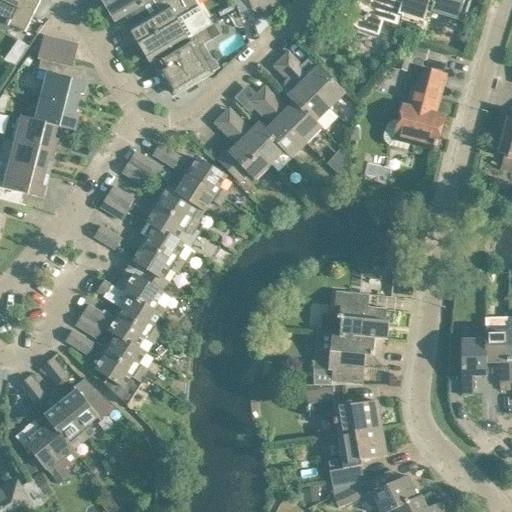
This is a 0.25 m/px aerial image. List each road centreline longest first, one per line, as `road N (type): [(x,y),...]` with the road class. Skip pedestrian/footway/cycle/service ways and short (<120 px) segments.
road 1 (residential): [(502,511),(434,442),(416,402),(436,255),(509,0)]
road 2 (residential): [(138,122),(206,117),(249,82),(315,0)]
road 3 (residential): [(0,352),(20,358),(49,339),(94,257)]
road 4 (residential): [(62,0),(138,122)]
